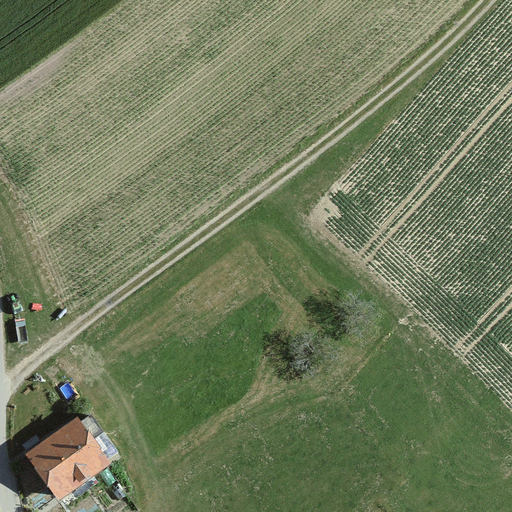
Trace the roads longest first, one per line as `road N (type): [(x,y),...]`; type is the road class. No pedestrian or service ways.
road 1 (track): [(0,393),(151,271),(284,178),(484,0)]
road 2 (track): [(67,339),(131,424),(157,511)]
